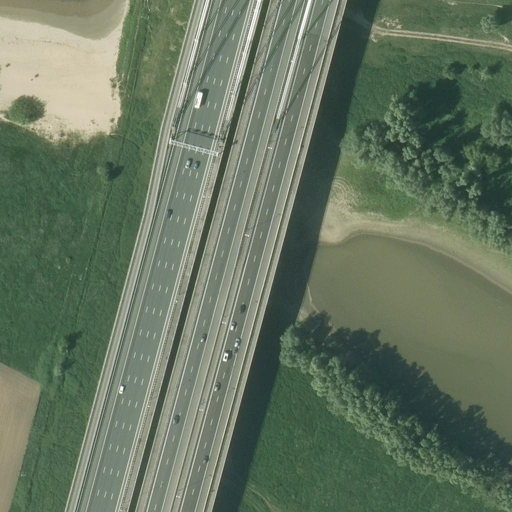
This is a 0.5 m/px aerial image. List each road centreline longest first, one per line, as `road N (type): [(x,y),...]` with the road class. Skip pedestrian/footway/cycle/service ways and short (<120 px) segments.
road 1 (motorway): [(187,511),(323,0)]
road 2 (motorway): [(153,511),(289,0)]
road 3 (unclassified): [(204,0),(69,511)]
road 4 (motorway): [(235,0),(100,511)]
